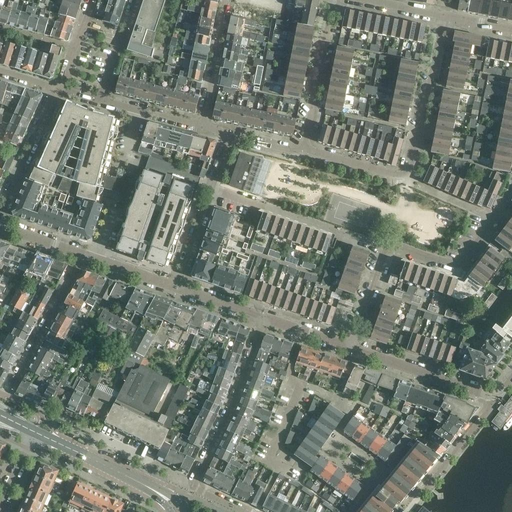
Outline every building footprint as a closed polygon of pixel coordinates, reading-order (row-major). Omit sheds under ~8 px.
[(75,0),(62,0),(58,14),(75,19),(81,2),(75,0)] [(99,0),(98,2),(108,5),(122,10),(125,2),(119,0),(99,0)] [(143,0),(127,50),(152,59),(154,49),(150,48),(165,0),(143,0)] [(234,0),(231,16),(244,19),(246,8),(247,0),(234,0)] [(247,0),(246,8),(261,11),(263,0),(247,0)] [(263,0),(261,11),(277,14),(279,0),(263,0)] [(279,0),(277,14),(293,18),(294,13),(295,8),(296,0),(279,0)] [(291,23),(298,24),(301,25),(313,27),(315,16),(318,17),(319,11),(317,11),(319,0),(317,0),(306,0),(304,8),(304,10),(302,21),(301,21),(292,19),(291,23)] [(296,0),(295,8),(293,19),(302,21),(304,10),(304,8),(306,0),(296,0)] [(459,0),(458,10),(467,12),(469,0),(459,0)] [(469,0),(467,12),(477,14),(480,0),(469,0)] [(486,0),(480,0),(477,14),(487,16),(491,1),(486,0)] [(2,7),(0,14),(0,22),(7,25),(11,10),(13,2),(9,1),(7,8),(2,7)] [(191,3),(191,5),(191,7),(216,14),(217,5),(207,2),(203,1),(203,3),(196,2),(195,4),(191,3)] [(491,1),(487,16),(497,19),(501,3),(491,1)] [(11,10),(7,25),(16,27),(21,12),(16,10),(18,3),(13,2),(11,10)] [(96,10),(105,13),(120,18),(122,10),(108,5),(98,2),(96,10)] [(501,3),(497,19),(508,21),(511,5),(501,3)] [(201,14),(200,18),(214,22),(216,14),(191,7),(182,5),(181,9),(201,14)] [(21,12),(16,27),(26,30),(32,7),(27,6),(25,13),(21,12)] [(26,30),(35,32),(39,17),(34,15),(36,9),(32,7),(26,30)] [(35,32),(44,35),(48,19),(50,12),(41,10),(39,17),(35,32)] [(93,18),(102,21),(117,26),(120,18),(105,13),(96,10),(93,18)] [(345,10),(342,27),(351,29),(354,12),(345,10)] [(354,12),(351,29),(360,31),(363,14),(354,12)] [(58,14),(55,22),(73,27),(75,19),(58,14)] [(363,14),(360,31),(369,33),(372,15),(363,14)] [(372,15),(369,33),(378,34),(381,17),(372,15)] [(231,16),(230,25),(244,28),(244,25),(253,27),(254,22),(252,21),(244,19),(231,16)] [(258,16),(256,25),(270,28),(272,19),(258,16)] [(381,17),(378,34),(387,36),(390,19),(381,17)] [(191,19),(190,24),(212,30),(214,22),(200,18),(199,21),(191,19)] [(390,19),(387,36),(395,38),(399,21),(390,19)] [(399,21),(395,38),(404,40),(408,23),(399,21)] [(55,22),(53,29),(70,34),(73,27),(55,22)] [(197,31),(196,35),(210,39),(212,30),(190,24),(184,23),(183,28),(197,31)] [(408,23),(404,40),(413,42),(417,24),(408,23)] [(298,24),(296,33),(313,37),(315,28),(313,27),(301,25),(298,24)] [(417,24),(413,42),(422,43),(425,26),(417,24)] [(230,25),(228,34),(250,39),(255,40),(257,35),(250,33),(243,32),(244,28),(230,25)] [(44,35),(51,36),(68,41),(70,34),(53,29),(52,33),(45,31),(44,35)] [(281,30),(275,29),(273,38),(279,40),(281,30)] [(287,41),(294,42),(311,46),(313,37),(296,33),(289,32),(287,41)] [(453,41),(455,42),(472,45),(474,36),(454,32),(453,41)] [(228,34),(226,42),(241,46),(241,42),(249,44),(250,39),(228,34)] [(184,40),(184,41),(209,47),(210,39),(196,35),(195,38),(185,35),(184,40)] [(474,36),(472,45),(480,47),(488,48),(489,41),(489,39),(474,36)] [(194,48),(193,52),(207,56),(209,47),(184,41),(183,46),(194,48)] [(489,41),(488,48),(486,58),(495,60),(498,42),(489,41)] [(5,42),(0,58),(0,63),(10,67),(16,46),(5,42)] [(226,42),(224,51),(246,56),(247,51),(240,49),(241,46),(226,42)] [(294,42),(292,51),(309,54),(311,46),(294,42)] [(454,46),(453,51),(470,54),(472,45),(455,42),(454,46)] [(504,61),(507,44),(498,42),(495,60),(504,61)] [(49,56),(43,77),(50,79),(53,78),(62,48),(52,45),(49,54),(49,56)] [(16,46),(10,67),(21,70),(27,49),(16,46)] [(337,47),(335,56),(352,59),(354,50),(337,47)] [(27,49),(21,70),(32,74),(38,52),(27,49)] [(224,51),(223,60),(237,63),(238,59),(245,61),(246,56),(224,51)] [(292,51),(290,60),(308,63),(309,54),(292,51)] [(453,51),(451,60),(468,63),(470,54),(453,51)] [(38,52),(32,74),(43,77),(49,56),(38,52)] [(181,58),(191,60),(205,64),(207,56),(193,52),(192,55),(182,53),(181,58)] [(335,56),(333,65),(350,68),(352,59),(335,56)] [(190,65),(189,69),(204,73),(205,64),(191,60),(181,58),(180,63),(190,65)] [(135,61),(124,59),(120,76),(129,79),(135,61)] [(223,60),(221,68),(242,73),(243,68),(244,65),(237,63),(223,60)] [(290,60),(289,69),(306,72),(308,63),(290,60)] [(401,60),(399,69),(416,72),(418,63),(401,60)] [(451,60),(449,69),(467,72),(468,63),(451,60)] [(333,65),(332,74),(349,77),(350,68),(333,65)] [(263,68),(257,66),(255,74),(255,76),(261,77),(263,68)] [(182,77),(188,78),(202,82),(204,73),(189,69),(184,68),(183,72),(182,77)] [(219,76),(234,80),(241,82),(241,78),(242,73),(221,68),(219,76)] [(493,68),(492,74),(500,76),(502,69),(493,68)] [(289,69),(287,78),(304,81),(306,72),(289,69)] [(399,69),(397,78),(415,81),(416,72),(399,69)] [(449,69),(448,78),(465,81),(467,72),(449,69)] [(332,74),(330,83),(347,86),(349,77),(332,74)] [(129,79),(120,76),(115,93),(125,96),(128,86),(129,79)] [(234,80),(219,76),(217,86),(224,87),(231,89),(236,90),(239,91),(240,85),(233,84),(234,80)] [(259,87),(261,77),(255,76),(253,84),(253,86),(259,87)] [(287,78),(285,87),(302,90),(304,81),(287,78)] [(397,78),(396,87),(413,90),(415,81),(397,78)] [(448,78),(446,87),(463,90),(465,81),(448,78)] [(139,82),(129,79),(125,96),(135,98),(139,82)] [(0,103),(2,104),(2,103),(3,99),(8,83),(0,80),(0,103)] [(149,84),(139,82),(135,98),(145,101),(149,84)] [(8,83),(3,99),(9,102),(11,94),(22,97),(25,89),(20,87),(14,85),(8,83)] [(330,83),(328,91),(345,95),(347,86),(330,83)] [(159,87),(149,84),(145,101),(155,104),(159,87)] [(159,87),(155,104),(165,106),(169,90),(159,87)] [(285,87),(283,95),(300,99),(302,90),(285,87)] [(396,87),(394,95),(411,99),(413,90),(396,87)] [(25,89),(22,97),(39,103),(42,96),(41,93),(25,89)] [(169,90),(165,106),(174,109),(179,92),(175,91),(169,90)] [(443,90),(441,99),(459,103),(460,94),(443,90)] [(328,91),(326,100),(343,104),(345,95),(328,91)] [(179,92),(174,109),(184,111),(189,95),(179,92)] [(11,94),(9,102),(10,102),(35,112),(39,103),(22,97),(11,94)] [(411,99),(394,95),(388,94),(387,98),(393,100),(392,104),(409,108),(411,99)] [(189,95),(184,111),(194,114),(198,97),(189,95)] [(3,99),(2,103),(16,109),(14,114),(31,121),(35,112),(10,102),(9,102),(3,99)] [(459,103),(441,99),(440,108),(457,111),(459,103)] [(335,112),(338,112),(341,113),(343,104),(326,100),(325,109),(326,110),(331,111),(332,111),(335,112)] [(30,179),(30,180),(43,185),(54,189),(76,196),(86,200),(96,203),(96,202),(100,187),(103,174),(105,168),(107,162),(107,159),(112,141),(114,135),(114,132),(117,119),(109,117),(109,116),(105,115),(104,116),(93,113),(91,109),(87,111),(77,107),(77,105),(73,103),(72,105),(64,101),(58,115),(55,121),(50,133),(48,139),(47,141),(39,159),(36,165),(35,167),(30,179)] [(220,103),(216,102),(212,119),(222,121),(226,104),(221,102),(220,103)] [(489,104),(482,103),(481,111),(487,113),(489,104)] [(226,104),(222,121),(232,123),(236,106),(232,105),(226,104)] [(392,104),(390,113),(408,116),(409,108),(392,104)] [(236,106),(232,123),(242,125),(246,108),(241,107),(236,106)] [(511,108),(505,107),(503,115),(511,117),(511,108)] [(246,108),(242,125),(253,128),(256,111),(252,110),(252,109),(246,108)] [(440,108),(438,117),(455,120),(457,111),(440,108)] [(256,111),(253,128),(263,130),(266,113),(261,111),(261,112),(256,111)] [(266,113),(263,130),(273,132),(276,115),(272,114),(266,113)] [(390,113),(388,122),(406,125),(408,116),(390,113)] [(0,114),(0,118),(27,129),(31,121),(14,114),(12,119),(0,114)] [(276,115),(273,132),(283,134),(286,117),(281,116),(276,115)] [(511,117),(503,115),(501,124),(511,126),(511,117)] [(286,117),(283,134),(293,137),(296,120),(292,119),(292,118),(286,117)] [(438,117),(436,126),(453,129),(455,120),(438,117)] [(0,118),(0,123),(8,127),(6,132),(23,138),(27,129),(0,118)] [(147,125),(141,142),(154,146),(160,126),(150,123),(147,125)] [(511,126),(501,124),(500,133),(511,135),(511,126)] [(323,125),(318,142),(327,145),(332,128),(323,125)] [(160,126),(154,146),(165,149),(172,129),(160,126)] [(436,126),(434,135),(451,138),(453,129),(436,126)] [(332,128),(327,145),(335,147),(340,130),(332,128)] [(172,129),(165,149),(177,152),(183,132),(172,129)] [(396,129),(392,145),(402,148),(406,132),(396,129)] [(349,133),(340,130),(335,147),(344,150),(349,133)] [(0,134),(0,140),(13,145),(19,147),(23,138),(6,132),(4,136),(0,134)] [(183,132),(177,152),(189,155),(195,135),(183,132)] [(357,135),(349,133),(344,150),(353,152),(357,135)] [(511,135),(500,133),(498,142),(511,145),(511,135)] [(195,135),(189,155),(200,158),(201,155),(207,138),(195,135)] [(357,135),(353,152),(361,155),(366,138),(357,135)] [(434,135),(433,144),(450,147),(451,138),(434,135)] [(207,138),(201,155),(200,160),(209,163),(216,143),(215,140),(207,138)] [(366,138),(361,155),(370,157),(375,140),(366,138)] [(375,140),(370,157),(378,160),(383,143),(375,140)] [(511,145),(498,142),(496,151),(511,154),(511,145)] [(383,143),(378,160),(387,162),(392,145),(383,143)] [(441,155),(444,155),(448,156),(450,147),(433,144),(431,153),(441,155)] [(13,145),(2,170),(4,171),(5,171),(8,172),(19,147),(13,145)] [(392,145),(387,162),(386,164),(396,167),(402,148),(392,145)] [(142,147),(140,146),(138,152),(150,156),(151,156),(152,151),(142,147)] [(474,146),(472,155),(479,156),(480,147),(474,146)] [(511,154),(496,151),(494,160),(511,164),(511,161),(511,154)] [(240,152),(229,186),(253,194),(256,184),(264,161),(240,152)] [(150,156),(145,172),(137,169),(133,181),(122,177),(124,170),(119,169),(116,178),(103,174),(100,187),(118,192),(127,211),(126,217),(127,217),(123,229),(122,229),(118,235),(117,243),(118,244),(116,250),(138,258),(137,259),(138,261),(142,262),(143,261),(144,260),(157,264),(165,267),(167,261),(171,262),(201,177),(195,175),(196,172),(155,158),(151,157),(151,156),(150,156)] [(494,160),(493,169),(510,173),(511,164),(494,160)] [(430,166),(423,182),(431,185),(439,170),(430,166)] [(195,175),(201,177),(204,178),(207,170),(197,167),(196,171),(196,172),(195,175)] [(439,170),(431,185),(440,189),(447,173),(439,170)] [(493,180),(488,191),(497,195),(505,176),(496,172),(496,174),(493,180)] [(447,173),(440,189),(448,193),(455,177),(447,173)] [(455,177),(448,193),(456,197),(464,181),(455,177)] [(26,179),(23,188),(45,196),(47,192),(41,190),(43,185),(30,180),(29,181),(26,179)] [(464,181),(456,197),(465,200),(472,184),(464,181)] [(472,184),(465,200),(473,204),(480,188),(472,184)] [(23,188),(19,197),(36,204),(38,199),(43,201),(45,196),(23,188)] [(480,188),(473,204),(482,208),(483,206),(488,191),(480,188)] [(488,191),(483,206),(491,209),(497,195),(488,191)] [(36,204),(19,197),(15,206),(31,212),(33,208),(34,208),(36,204)] [(78,202),(77,207),(99,215),(102,206),(96,203),(86,200),(84,205),(78,202)] [(31,212),(28,221),(43,226),(52,203),(48,202),(46,207),(41,206),(39,210),(34,208),(33,208),(31,212)] [(52,203),(43,226),(55,230),(61,213),(55,211),(57,205),(52,203)] [(15,206),(12,213),(14,216),(14,215),(28,221),(31,212),(15,206)] [(99,215),(77,207),(75,212),(80,214),(79,218),(96,224),(99,215)] [(215,208),(211,219),(231,226),(235,215),(215,208)] [(61,213),(55,230),(73,236),(76,227),(77,223),(71,221),(73,217),(72,217),(74,211),(69,209),(67,215),(61,213)] [(263,213),(257,230),(274,236),(280,219),(263,213)] [(77,223),(76,227),(93,233),(96,224),(79,218),(77,223)] [(207,231),(224,237),(227,238),(231,226),(211,219),(207,231)] [(280,219),(274,236),(292,242),(297,225),(280,219)] [(297,225),(292,242),(309,247),(315,231),(297,225)] [(511,231),(506,226),(500,233),(511,242),(511,231)] [(76,227),(73,236),(88,241),(91,240),(93,233),(76,227)] [(207,231),(204,241),(220,246),(220,244),(227,247),(230,239),(224,237),(207,231)] [(315,231),(309,247),(326,253),(332,237),(315,231)] [(511,242),(500,233),(495,241),(509,251),(511,246),(511,242)] [(0,262),(3,258),(10,246),(0,241),(0,262)] [(204,241),(200,250),(220,257),(221,253),(223,249),(223,247),(220,246),(204,241)] [(265,248),(252,243),(250,249),(262,254),(265,248)] [(10,246),(3,258),(0,262),(0,268),(1,269),(4,265),(7,267),(8,266),(11,260),(18,248),(10,246)] [(353,246),(350,255),(366,260),(369,252),(353,246)] [(464,283),(405,262),(404,266),(399,280),(459,302),(459,301),(475,295),(476,296),(504,258),(491,247),(464,283)] [(18,248),(11,260),(8,266),(11,268),(9,272),(13,275),(20,263),(27,251),(18,248)] [(282,254),(270,249),(268,256),(280,260),(282,254)] [(200,250),(197,259),(211,264),(213,260),(218,261),(220,257),(200,250)] [(27,251),(20,263),(13,275),(17,277),(24,265),(29,267),(36,254),(27,251)] [(38,255),(26,276),(31,279),(34,273),(44,277),(45,275),(52,260),(38,255)] [(350,255),(347,263),(363,269),(366,260),(350,255)] [(299,260),(286,256),(284,262),(296,266),(299,260)] [(211,264),(197,259),(192,275),(193,278),(211,284),(217,266),(211,264)] [(52,260),(45,275),(44,277),(41,282),(45,284),(48,276),(60,280),(67,265),(52,260)] [(217,265),(217,266),(211,284),(221,287),(228,269),(230,262),(225,261),(223,267),(217,265)] [(228,269),(221,287),(232,291),(238,273),(238,272),(232,270),(235,264),(230,262),(228,269)] [(316,266),(304,262),(302,268),(314,272),(316,266)] [(347,263),(344,272),(360,278),(363,269),(347,263)] [(238,273),(232,291),(242,294),(248,276),(252,266),(247,264),(243,275),(238,273)] [(284,266),(282,272),(290,275),(292,268),(284,266)] [(83,271),(75,285),(70,294),(74,296),(78,299),(83,289),(91,274),(83,271)] [(344,272),(341,281),(357,286),(360,278),(344,272)] [(312,275),(306,273),(304,279),(310,281),(312,275)] [(91,274),(83,289),(78,299),(85,302),(85,303),(91,291),(99,276),(91,274)] [(391,274),(388,283),(395,286),(398,276),(391,274)] [(312,275),(310,281),(316,283),(318,277),(312,275)] [(327,286),(330,277),(324,275),(321,283),(327,286)] [(26,276),(19,287),(24,290),(31,279),(26,276)] [(99,276),(91,291),(95,293),(92,298),(93,299),(90,305),(93,306),(95,302),(99,294),(100,294),(107,279),(99,276)] [(100,294),(99,294),(95,302),(99,304),(102,298),(107,301),(109,297),(109,296),(116,282),(107,279),(100,294)] [(245,295),(249,296),(253,298),(259,282),(250,279),(245,295)] [(495,287),(500,291),(506,284),(500,280),(495,287)] [(341,281),(338,289),(343,291),(354,295),(357,286),(341,281)] [(109,296),(109,297),(106,303),(111,305),(114,299),(118,301),(126,286),(116,282),(109,296)] [(259,282),(253,298),(262,301),(267,285),(259,282)] [(267,285),(262,301),(270,304),(276,288),(267,285)] [(287,310),(293,294),(295,288),(287,285),(284,291),(279,307),(287,310)] [(126,286),(118,301),(123,302),(117,316),(120,317),(128,304),(132,296),(136,289),(126,286)] [(14,296),(9,305),(15,308),(21,311),(29,296),(28,292),(24,290),(19,287),(14,296)] [(30,297),(37,301),(46,306),(51,296),(53,292),(45,287),(43,291),(41,291),(39,294),(34,291),(30,297)] [(279,307),(284,291),(276,288),(270,304),(279,307)] [(126,309),(121,318),(125,320),(138,326),(143,316),(145,316),(156,296),(156,295),(136,289),(128,304),(126,309)] [(404,292),(396,290),(394,296),(402,299),(404,292)] [(482,304),(487,308),(496,297),(491,293),(482,304)] [(70,294),(65,304),(88,316),(90,312),(82,307),(85,302),(74,296),(70,294)] [(293,294),(287,310),(296,313),(302,297),(293,294)] [(156,296),(145,316),(139,327),(156,335),(164,320),(173,302),(156,296)] [(386,296),(383,305),(399,310),(402,302),(386,296)] [(421,299),(412,296),(410,302),(418,305),(421,299)] [(24,312),(30,315),(38,320),(46,306),(37,301),(30,297),(23,311),(24,312)] [(302,297),(296,313),(305,316),(310,300),(302,297)] [(310,300),(305,316),(314,319),(319,303),(310,300)] [(173,302),(164,320),(156,335),(153,340),(159,343),(164,346),(168,337),(174,325),(184,306),(173,302)] [(319,303),(314,319),(322,322),(328,306),(319,303)] [(65,304),(60,313),(75,321),(77,316),(85,321),(88,316),(65,304)] [(437,307),(429,304),(427,310),(435,313),(437,307)] [(383,305),(379,313),(396,319),(399,310),(383,305)] [(197,310),(184,306),(168,337),(179,343),(187,329),(197,310)] [(328,306),(322,322),(330,325),(336,309),(328,306)] [(20,315),(18,319),(34,327),(38,320),(30,315),(24,312),(23,312),(15,308),(13,312),(20,315)] [(104,309),(103,308),(98,319),(134,337),(139,327),(125,320),(121,318),(120,317),(117,316),(108,311),(104,309)] [(455,314),(443,309),(441,316),(453,320),(455,314)] [(189,330),(196,333),(197,333),(207,314),(197,310),(187,329),(189,330)] [(60,313),(55,322),(78,335),(81,329),(77,327),(76,328),(72,325),(74,321),(75,321),(60,313)] [(379,313),(376,322),(393,328),(396,319),(379,313)] [(511,313),(496,333),(510,344),(511,344),(511,345),(511,344),(511,343),(511,341),(511,313)] [(207,314),(197,333),(196,333),(191,347),(196,349),(201,334),(209,337),(219,320),(220,318),(207,314)] [(460,323),(460,322),(463,316),(455,314),(453,320),(454,321),(460,323)] [(13,320),(10,319),(8,323),(30,335),(34,327),(18,319),(15,317),(13,320)] [(439,317),(437,323),(444,325),(446,319),(439,317)] [(222,319),(221,321),(217,334),(222,336),(219,344),(217,344),(216,347),(222,349),(226,337),(231,322),(222,319)] [(460,323),(454,321),(452,327),(458,329),(460,323)] [(55,322),(50,331),(65,339),(67,334),(76,339),(78,335),(55,322)] [(231,322),(226,337),(222,349),(225,350),(226,350),(230,339),(235,341),(240,326),(231,322)] [(376,322),(373,331),(390,336),(393,328),(376,322)] [(8,323),(6,326),(13,331),(11,334),(25,342),(30,335),(8,323)] [(240,326),(235,341),(240,343),(243,343),(245,344),(250,329),(240,326)] [(156,335),(139,327),(133,338),(128,348),(127,349),(144,357),(153,340),(156,335)] [(496,333),(492,338),(481,330),(477,335),(486,342),(488,344),(503,355),(504,353),(510,344),(496,333)] [(50,331),(45,340),(60,348),(62,343),(70,348),(73,344),(66,340),(65,339),(50,331)] [(390,336),(373,331),(370,339),(387,345),(390,336)] [(421,336),(412,333),(407,349),(416,352),(421,336)] [(0,335),(0,338),(21,350),(25,342),(11,334),(10,334),(7,337),(2,334),(1,336),(0,335)] [(265,334),(260,349),(256,360),(265,364),(269,352),(274,338),(265,334)] [(129,336),(124,346),(128,348),(133,338),(129,336)] [(421,336),(416,352),(424,355),(430,339),(421,336)] [(0,343),(2,345),(3,345),(1,348),(17,357),(21,350),(0,338),(0,343)] [(274,338),(269,352),(274,354),(272,360),(271,360),(269,365),(274,367),(278,356),(283,341),(274,338)] [(430,339),(424,355),(433,358),(438,342),(430,339)] [(45,340),(41,348),(58,357),(59,354),(65,358),(68,352),(62,349),(60,348),(45,340)] [(283,341),(278,356),(274,367),(286,372),(289,365),(280,362),(282,357),(288,359),(292,346),(293,344),(283,341)] [(438,342),(433,358),(441,361),(447,345),(438,342)] [(461,342),(459,348),(465,350),(466,348),(468,348),(469,345),(465,344),(461,342)] [(486,342),(478,352),(481,353),(496,364),(503,355),(488,344),(486,342)] [(240,343),(236,354),(240,355),(245,344),(243,343),(240,343)] [(447,345),(441,361),(450,364),(456,348),(447,345)] [(301,347),(296,363),(295,365),(306,369),(307,367),(315,351),(301,347)] [(0,357),(13,365),(17,357),(1,348),(0,350),(0,357)] [(41,348),(36,356),(55,366),(57,362),(59,363),(62,359),(59,358),(58,357),(41,348)] [(466,348),(465,350),(464,356),(463,358),(493,368),(496,364),(481,353),(478,352),(468,348),(466,348)] [(143,357),(127,349),(126,349),(121,359),(133,366),(134,364),(139,366),(143,357)] [(212,350),(210,354),(237,364),(240,355),(236,354),(226,350),(225,350),(224,354),(212,350)] [(315,351),(307,367),(318,371),(325,355),(315,351)] [(213,365),(219,367),(234,373),(237,364),(210,354),(208,353),(207,357),(215,360),(213,365)] [(457,353),(452,367),(459,370),(463,358),(464,356),(457,353)] [(325,355),(318,371),(328,374),(336,359),(325,355)] [(36,356),(32,363),(46,371),(49,367),(53,369),(55,366),(36,356)] [(0,357),(0,367),(9,372),(13,365),(0,357)] [(151,361),(144,358),(140,365),(148,368),(151,361)] [(463,358),(459,370),(485,379),(493,368),(463,358)] [(336,359),(328,374),(340,378),(341,377),(348,363),(336,359)] [(256,360),(252,369),(267,375),(274,377),(275,373),(269,371),(271,366),(269,365),(265,364),(256,360)] [(32,363),(28,371),(30,372),(30,371),(40,377),(42,378),(44,374),(49,377),(51,373),(46,371),(32,363)] [(348,363),(341,377),(344,379),(341,386),(345,387),(346,386),(349,379),(355,365),(348,363)] [(132,369),(117,398),(116,399),(135,408),(152,417),(170,380),(140,365),(139,368),(134,370),(132,369)] [(209,373),(216,376),(231,381),(234,373),(219,367),(213,365),(212,365),(209,373)] [(355,365),(349,379),(346,386),(355,390),(360,380),(363,374),(365,369),(355,365)] [(0,369),(0,387),(1,387),(8,373),(0,369)] [(252,369),(249,378),(264,384),(266,379),(273,381),(274,377),(267,375),(252,369)] [(368,404),(375,391),(377,386),(382,375),(365,369),(363,374),(360,380),(370,385),(362,402),(368,404)] [(95,371),(91,380),(90,382),(96,386),(102,374),(95,371)] [(213,384),(228,390),(231,381),(216,376),(209,373),(205,372),(203,376),(214,380),(213,384)] [(377,386),(375,391),(385,395),(391,377),(382,375),(377,386)] [(31,384),(24,398),(31,401),(39,387),(44,379),(42,378),(40,377),(35,385),(31,384)] [(69,387),(60,405),(66,408),(73,394),(76,387),(77,387),(81,379),(78,377),(72,388),(69,387)] [(391,377),(385,395),(390,396),(389,401),(392,402),(394,398),(400,380),(391,377)] [(73,394),(66,408),(75,412),(82,398),(90,380),(86,378),(81,389),(77,387),(76,387),(73,394)] [(249,378),(246,387),(273,397),(274,393),(262,389),(264,384),(249,378)] [(42,382),(39,387),(31,401),(39,405),(43,397),(47,390),(51,381),(47,379),(45,384),(42,382)] [(47,390),(43,397),(51,401),(58,388),(61,383),(53,379),(51,381),(47,390)] [(25,381),(23,380),(16,394),(24,398),(31,384),(25,381)] [(58,388),(51,401),(60,405),(69,387),(65,385),(66,382),(62,380),(58,388)] [(400,380),(394,398),(405,402),(411,384),(400,380)] [(210,392),(225,399),(228,390),(207,382),(204,390),(210,392)] [(411,384),(405,402),(416,406),(422,388),(411,384)] [(82,398),(75,412),(83,416),(85,413),(92,398),(88,396),(89,395),(88,395),(92,387),(88,385),(82,398)] [(189,389),(180,385),(165,416),(162,415),(157,424),(169,430),(184,399),(186,395),(189,389)] [(221,407),(225,399),(210,392),(204,390),(198,387),(196,392),(208,396),(206,400),(221,407)] [(246,387),(243,396),(258,401),(260,396),(275,402),(276,398),(273,397),(246,387)] [(92,398),(85,413),(100,420),(105,422),(116,399),(117,398),(96,388),(92,398)] [(422,388),(416,406),(417,405),(427,408),(427,409),(433,392),(422,388)] [(433,392),(427,409),(438,413),(439,409),(446,396),(433,392)] [(511,406),(511,393),(490,421),(497,426),(511,406)] [(243,396),(239,405),(254,411),(270,418),(272,412),(262,408),(261,410),(256,407),(258,401),(243,396)] [(476,407),(459,401),(446,396),(439,409),(450,414),(467,423),(477,411),(477,410),(477,409),(477,408),(477,407),(476,407)] [(217,415),(221,407),(206,400),(204,404),(192,398),(190,402),(202,408),(217,415)] [(116,399),(105,422),(123,431),(135,408),(116,399)] [(199,415),(198,416),(213,423),(217,415),(202,408),(190,402),(189,401),(187,405),(200,412),(198,415),(199,415)] [(377,403),(373,413),(379,415),(383,406),(377,403)] [(330,404),(324,413),(339,423),(345,415),(330,404)] [(239,405),(235,413),(250,420),(252,415),(260,418),(260,420),(267,423),(270,418),(254,411),(239,405)] [(390,409),(383,406),(379,415),(386,418),(390,409)] [(135,408),(123,431),(128,433),(141,440),(151,422),(153,417),(152,417),(135,408)] [(235,413),(231,422),(246,429),(252,432),(253,428),(247,425),(250,420),(235,413)] [(324,413),(318,421),(333,432),(339,423),(324,413)] [(435,418),(445,423),(461,431),(467,423),(450,414),(450,415),(447,413),(445,417),(438,413),(435,418)] [(183,419),(194,424),(209,432),(213,423),(198,416),(196,421),(185,416),(183,419)] [(353,416),(343,432),(351,438),(362,422),(353,416)] [(187,431),(190,433),(205,440),(209,432),(194,424),(183,419),(179,417),(177,421),(189,427),(187,431)] [(407,419),(403,425),(412,430),(416,424),(407,419)] [(318,421),(312,429),(327,440),(333,432),(318,421)] [(151,422),(141,440),(145,442),(160,449),(165,438),(169,430),(157,424),(154,423),(151,422)] [(231,422),(227,431),(241,437),(244,433),(250,436),(252,432),(246,429),(231,422)] [(362,422),(351,438),(360,444),(370,428),(362,422)] [(445,423),(441,428),(455,438),(461,431),(445,423)] [(368,449),(379,434),(370,428),(360,444),(368,449)] [(436,430),(434,433),(450,444),(455,438),(441,428),(438,431),(436,430)] [(312,429),(306,438),(321,448),(327,440),(312,429)] [(227,431),(223,439),(237,446),(252,453),(251,448),(239,442),(241,437),(227,431)] [(436,440),(434,443),(446,450),(450,444),(434,433),(431,431),(428,434),(436,440)] [(192,444),(196,446),(200,449),(205,440),(190,433),(188,437),(182,434),(181,435),(180,438),(186,441),(188,442),(192,444)] [(387,440),(379,434),(368,449),(377,455),(387,440)] [(390,465),(408,439),(403,436),(396,446),(388,440),(387,440),(377,455),(385,461),(390,465)] [(180,439),(176,437),(174,442),(177,443),(182,445),(184,441),(180,439)] [(160,449),(156,458),(164,462),(173,442),(171,440),(165,438),(160,449)] [(306,438),(300,446),(315,457),(321,448),(306,438)] [(223,439),(219,448),(233,454),(235,450),(250,457),(252,453),(237,446),(223,439)] [(173,442),(164,462),(172,466),(179,452),(174,450),(177,443),(173,442)] [(179,452),(172,466),(179,470),(186,456),(192,444),(188,442),(183,454),(179,452)] [(420,442),(388,481),(382,488),(399,502),(400,503),(408,494),(439,456),(432,451),(429,449),(427,447),(420,442)] [(434,443),(429,449),(432,451),(439,456),(439,455),(441,456),(446,450),(434,443)] [(186,456),(179,470),(188,474),(195,460),(190,458),(196,446),(192,444),(186,456)] [(300,446),(294,455),(311,466),(312,467),(318,459),(317,458),(315,457),(300,446)] [(219,448),(215,456),(218,458),(228,463),(232,465),(240,469),(242,465),(231,459),(233,454),(219,448)] [(215,456),(209,467),(202,481),(211,485),(218,471),(213,468),(218,458),(215,456)] [(321,456),(318,459),(310,471),(319,477),(329,462),(321,456)] [(338,468),(329,462),(319,477),(327,483),(338,468)] [(40,463),(35,474),(54,483),(58,474),(57,473),(58,471),(40,463)] [(218,471),(211,485),(220,489),(227,475),(232,465),(228,463),(223,473),(218,471)] [(227,475),(220,489),(229,493),(230,492),(236,480),(231,477),(236,467),(232,465),(227,475)] [(336,489),(346,474),(338,468),(327,483),(336,489)] [(239,479),(233,493),(232,495),(239,498),(249,478),(253,472),(250,470),(249,470),(245,476),(243,481),(239,479)] [(249,478),(239,498),(247,502),(254,486),(251,485),(253,480),(256,473),(253,472),(249,478)] [(254,486),(247,502),(256,507),(272,475),(267,473),(263,483),(257,480),(254,486)] [(35,474),(31,486),(49,494),(54,483),(35,474)] [(355,480),(346,474),(336,489),(344,495),(355,480)] [(355,480),(344,495),(353,501),(363,486),(355,480)] [(70,490),(69,493),(72,494),(78,483),(73,481),(69,489),(70,490)] [(112,499),(78,483),(69,502),(89,511),(105,511),(112,499)] [(269,494),(261,509),(267,511),(269,511),(281,489),(282,487),(278,485),(273,496),(269,494)] [(31,486),(26,496),(44,505),(49,494),(31,486)] [(375,495),(360,511),(390,511),(399,502),(382,488),(376,496),(375,495)] [(281,489),(269,511),(278,511),(284,501),(280,500),(284,491),(281,489)] [(284,501),(278,511),(287,511),(291,505),(295,497),(292,495),(288,503),(284,501)] [(26,496),(21,507),(30,511),(41,511),(44,505),(26,496)] [(112,499),(105,511),(125,511),(126,511),(122,509),(121,508),(123,505),(118,502),(117,501),(114,499),(113,500),(112,499)] [(291,505),(287,511),(297,511),(299,509),(295,507),(298,501),(295,499),(291,505)]
